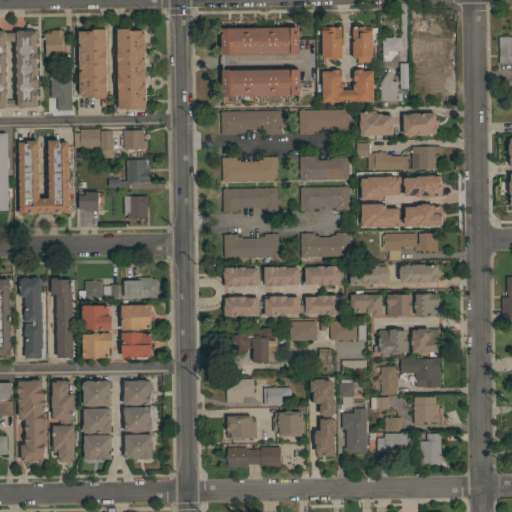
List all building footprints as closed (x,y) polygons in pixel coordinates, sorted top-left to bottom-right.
[(45,56),(45,39),(43,39),(43,33),(44,33),(44,31),(50,31),(50,30),(55,30),(55,28),(60,27),(60,29),(61,29),(61,37),(63,37),(63,52),(62,52),(62,55),(45,56)] [(220,54),(220,28),(298,27),(298,52),(220,54)] [(370,57),(367,57),(368,62),(355,63),(355,59),(351,59),(350,28),(369,27),(370,57)] [(116,29),(129,28),(129,30),(142,30),(142,32),(144,32),(145,55),(143,55),(143,57),(144,57),(145,81),(143,81),(144,83),(145,83),(145,96),(144,96),(144,99),(145,99),(145,108),(118,109),(116,29)] [(339,59),(329,60),(329,58),(319,58),(318,28),(339,28),(339,59)] [(106,98),(95,98),(95,96),(79,96),(78,71),(79,71),(79,69),(78,69),(78,46),(79,46),(79,43),(78,43),(78,31),(92,31),(92,29),(105,29),(106,98)] [(36,51),(37,51),(37,59),(36,59),(36,80),(37,80),(37,86),(36,86),(36,88),(37,88),(37,98),(36,98),(37,106),(24,107),(19,108),(19,107),(16,107),(16,105),(6,105),(6,107),(4,107),(4,108),(0,108),(0,30),(3,30),(3,31),(17,31),(17,30),(23,30),(23,31),(35,30),(36,51)] [(511,63),(498,63),(498,36),(511,36),(511,63)] [(410,37),(425,37),(425,41),(441,40),(441,48),(444,48),(444,61),(433,61),(433,64),(419,64),(419,63),(410,63),(410,37)] [(399,38),(399,52),(394,52),(394,55),(393,55),(393,56),(391,56),(391,58),(390,58),(390,59),(389,59),(389,60),(388,60),(388,61),(380,61),(380,52),(379,38),(399,38)] [(406,91),(403,91),(403,93),(400,93),(400,101),(378,101),(378,83),(385,71),(392,76),(390,79),(390,82),(395,82),(395,88),(398,88),(397,64),(406,63),(406,91)] [(221,96),(220,69),(298,68),(299,94),(221,96)] [(371,100),(362,100),(362,101),(320,102),(320,93),(314,93),(314,83),(319,83),(319,71),(322,71),(322,69),(331,69),(339,69),(339,89),(351,89),(350,69),(368,69),(368,70),(370,70),(371,100)] [(71,110),(56,110),(56,97),(50,97),(50,71),(60,71),(60,73),(71,73),(71,110)] [(427,92),(427,79),(441,79),(441,92),(427,92)] [(299,109),(303,109),(341,109),(341,108),(345,108),(345,109),(347,109),(347,133),(333,133),(333,130),(328,131),(328,129),(316,129),(316,131),(312,131),(312,133),(298,134),(298,109),(299,109)] [(279,110),(279,115),(284,115),(284,127),(280,127),(280,133),(263,133),(263,128),(244,129),(244,131),(234,131),(234,134),(220,134),(220,111),(279,110)] [(390,114),(390,116),(391,116),(392,134),(381,135),(381,139),(374,139),(374,135),(367,135),(367,136),(360,136),(360,135),(359,135),(359,128),(358,128),(358,121),(359,121),(359,112),(368,111),(375,110),(375,113),(381,113),(381,114),(390,114)] [(423,134),(423,135),(416,135),(416,134),(414,134),(414,135),(406,135),(406,134),(402,134),(402,114),(409,114),(409,113),(411,113),(411,112),(434,112),(434,113),(435,119),(437,119),(437,127),(435,127),(435,132),(434,133),(434,134),(423,134)] [(98,129),(98,148),(79,148),(79,147),(73,147),(73,132),(79,132),(79,129),(98,129)] [(112,149),(99,149),(99,130),(112,130),(112,149)] [(123,149),(122,130),(142,130),(142,140),(146,140),(146,148),(123,149)] [(8,210),(0,210),(0,132),(6,132),(8,210)] [(500,166),(511,165),(511,138),(499,138),(500,166)] [(69,209),(70,213),(66,213),(66,212),(60,212),(60,213),(51,213),(51,211),(37,211),(37,213),(27,213),(21,213),(21,214),(18,214),(18,210),(19,210),(19,205),(18,205),(17,142),(23,142),(23,143),(26,143),(26,140),(38,140),(39,198),(48,198),(47,140),(59,140),(59,143),(61,143),(61,142),(67,141),(69,209)] [(373,170),(373,169),(366,170),(366,157),(355,157),(355,143),(367,143),(368,154),(373,154),(373,153),(377,153),(377,152),(381,152),(381,153),(385,153),(385,155),(389,155),(389,156),(405,156),(406,168),(401,168),(401,170),(373,170)] [(439,147),(439,153),(433,153),(433,169),(416,169),(416,154),(410,154),(410,147),(439,147)] [(299,180),(298,156),(313,155),(313,158),(317,158),(317,160),(329,159),(329,158),(333,158),(333,155),(347,155),(347,179),(299,180)] [(221,182),(220,158),(235,158),(235,160),(239,160),(239,162),(263,161),(263,157),(275,157),(276,181),(221,182)] [(126,159),(145,159),(145,167),(148,167),(149,181),(139,181),(139,182),(128,182),(128,188),(117,188),(117,186),(107,186),(107,178),(117,178),(117,180),(126,180),(126,159)] [(376,183),(375,174),(389,174),(390,183),(376,183)] [(511,174),(500,175),(499,205),(511,205),(511,174)] [(356,176),(367,175),(367,183),(356,183),(356,176)] [(433,180),(433,200),(398,200),(398,187),(399,187),(399,180),(408,180),(408,186),(410,186),(410,180),(433,180)] [(223,188),(223,187),(226,187),(226,188),(253,188),(253,187),(256,187),(256,188),(271,187),(275,186),(275,187),(276,187),(277,211),(263,211),(263,208),(258,208),(258,207),(240,207),(240,209),(236,209),(236,211),(222,211),(221,188),(223,188)] [(347,186),(348,209),(334,209),(334,207),(329,207),(329,206),(317,206),(317,208),(313,208),(313,210),(299,210),(299,187),(347,186)] [(97,191),(97,192),(103,192),(103,202),(97,202),(97,210),(84,210),(84,208),(77,208),(77,194),(84,194),(84,191),(97,191)] [(89,211),(89,193),(68,194),(68,211),(89,211)] [(123,195),(147,195),(147,206),(145,206),(145,209),(144,209),(144,215),(144,218),(130,218),(130,219),(126,219),(126,214),(123,214),(123,195)] [(389,210),(376,210),(376,205),(352,205),(351,227),(389,227),(389,210)] [(396,205),(397,212),(398,229),(373,230),(373,221),(377,220),(377,213),(386,213),(386,205),(396,205)] [(418,217),(418,207),(435,207),(435,217),(434,217),(434,219),(432,219),(432,229),(421,229),(421,231),(419,231),(419,229),(406,230),(406,217),(418,217)] [(299,232),(313,232),(313,235),(318,235),(318,236),(330,236),(330,235),(334,235),(334,232),(348,232),(348,255),(300,256),(299,232)] [(259,237),(259,236),(263,236),(263,233),(277,233),(277,256),(275,256),(275,257),(273,257),(273,256),(223,257),(223,234),(236,233),(236,236),(241,236),(241,238),(259,237)] [(412,233),(412,243),(415,243),(415,233),(435,233),(435,250),(417,250),(417,251),(412,251),(412,247),(397,247),(397,260),(386,260),(386,250),(382,250),(382,248),(380,248),(380,235),(381,235),(381,233),(412,233)] [(349,275),(347,275),(347,267),(349,267),(349,264),(378,264),(378,265),(388,265),(388,269),(388,276),(388,280),(385,280),(385,282),(378,282),(378,284),(368,283),(368,286),(360,286),(360,285),(351,285),(351,284),(349,284),(349,275)] [(402,266),(402,264),(407,264),(407,266),(409,266),(409,264),(423,264),(423,266),(436,266),(436,270),(438,270),(438,278),(436,278),(436,280),(435,281),(433,282),(431,282),(399,282),(398,281),(397,281),(397,269),(398,269),(398,266),(402,266)] [(315,266),(315,265),(322,265),(322,266),(323,266),(323,265),(337,265),(337,268),(339,269),(339,275),(337,276),(337,285),(332,285),(332,284),(315,284),(315,283),(303,284),(302,266),(315,266)] [(255,268),(255,286),(243,286),(243,287),(227,287),(227,288),(221,288),(221,279),(220,278),(220,272),(221,271),(221,268),(234,267),(234,269),(236,269),(236,268),(243,267),(243,268),(255,268)] [(296,268),(297,285),(285,285),(285,284),(284,284),(284,286),(268,286),(268,287),(262,287),(262,267),(275,267),(275,268),(277,268),(277,267),(284,267),(284,268),(296,268)] [(123,280),(139,279),(139,277),(150,276),(150,278),(155,278),(158,281),(158,285),(157,285),(157,291),(158,291),(158,295),(157,295),(157,296),(123,297),(123,280)] [(511,276),(511,319),(500,320),(500,296),(507,296),(506,292),(505,292),(505,276),(511,276)] [(19,278),(21,278),(22,277),(26,277),(27,278),(32,278),(33,277),(37,277),(38,278),(40,278),(40,292),(42,292),(42,320),(40,321),(41,323),(42,325),(43,356),(41,356),(41,358),(24,358),(24,350),(25,350),(25,336),(24,336),(23,330),(24,330),(24,317),(23,317),(23,310),(24,310),(24,296),(19,296),(19,278)] [(9,282),(10,282),(10,287),(9,287),(9,310),(10,310),(11,315),(10,315),(10,322),(11,322),(11,326),(9,326),(10,350),(11,350),(11,356),(10,356),(10,358),(8,358),(8,357),(3,357),(3,358),(0,358),(0,278),(8,278),(9,282)] [(70,293),(73,293),(73,323),(72,323),(72,325),(73,325),(74,356),(56,356),(56,336),(55,336),(55,332),(56,332),(55,316),(55,311),(55,294),(50,294),(50,278),(58,278),(58,279),(70,279),(70,293)] [(64,359),(63,280),(44,280),(45,359),(64,359)] [(101,297),(77,298),(77,290),(84,290),(84,280),(101,280),(101,297)] [(109,285),(109,284),(117,283),(118,297),(110,297),(110,299),(102,299),(102,285),(109,285)] [(354,294),(354,291),(362,290),(362,293),(366,293),(366,294),(380,294),(380,313),(378,313),(378,314),(372,314),(372,313),(370,313),(370,312),(368,312),(368,313),(356,313),(356,311),(349,312),(349,309),(348,305),(349,305),(349,294),(354,294)] [(412,309),(411,309),(411,302),(412,302),(412,294),(436,294),(436,316),(426,316),(426,317),(417,317),(417,316),(412,316),(412,309)] [(267,298),(267,296),(284,296),(284,298),(285,298),(285,297),(297,297),(297,305),(303,305),(302,296),(315,296),(315,295),(338,295),(338,303),(339,304),(339,309),(338,311),(338,314),(324,314),(324,313),(322,313),(322,314),(316,314),(316,313),(303,314),(303,311),(297,311),(297,313),(284,314),(284,315),(278,315),(278,314),(276,314),(276,315),(263,315),(262,298),(267,298)] [(384,295),(409,295),(409,303),(408,303),(408,309),(407,309),(407,317),(393,317),(393,315),(391,315),(391,317),(385,317),(384,295)] [(255,315),(243,315),(243,316),(237,316),(237,315),(235,315),(235,316),(222,316),(222,313),(220,312),(220,306),(222,304),(221,298),(225,298),(225,297),(243,296),(243,298),(244,298),(255,297),(255,315)] [(81,306),(82,304),(107,304),(107,314),(110,314),(111,329),(108,329),(108,332),(110,332),(111,346),(108,346),(108,357),(84,357),(81,356),(81,306)] [(147,304),(149,306),(149,328),(140,328),(140,329),(137,329),(137,331),(140,331),(140,333),(150,333),(151,354),(149,356),(121,357),(120,332),(124,332),(124,329),(120,329),(120,304),(147,304)] [(289,340),(288,321),(315,320),(315,339),(289,340)] [(353,320),(354,340),(327,340),(327,321),(353,320)] [(355,340),(355,325),(363,325),(363,340),(355,340)] [(231,334),(240,334),(240,329),(260,329),(260,327),(268,327),(268,329),(271,329),(271,338),(265,338),(265,340),(273,340),(273,343),(275,343),(275,347),(276,347),(276,355),(275,355),(275,362),(250,362),(250,351),(251,351),(251,348),(248,348),(242,348),(242,351),(231,351),(231,334)] [(406,336),(406,344),(407,344),(407,351),(398,351),(398,352),(388,352),(388,356),(381,356),(381,351),(373,351),(373,345),(376,345),(376,331),(378,331),(378,330),(388,330),(388,328),(394,328),(394,329),(406,329),(406,336)] [(416,329),(416,328),(428,328),(428,329),(439,329),(439,345),(438,345),(438,356),(429,356),(429,353),(418,353),(418,352),(411,351),(411,344),(410,344),(410,336),(411,336),(411,329),(416,329)] [(329,363),(331,363),(331,368),(330,368),(330,370),(325,370),(325,366),(317,366),(317,360),(315,360),(315,355),(317,355),(317,348),(329,348),(329,363)] [(439,358),(439,386),(414,386),(414,372),(399,372),(399,358),(439,358)] [(365,359),(365,372),(340,373),(340,360),(365,359)] [(394,374),(397,374),(397,384),(396,384),(396,393),(380,393),(380,379),(377,379),(377,374),(379,374),(379,366),(394,366),(394,374)] [(225,402),(225,378),(252,378),(252,396),(242,396),(242,402),(225,402)] [(42,388),(43,388),(43,397),(42,397),(42,399),(43,399),(43,405),(42,405),(42,413),(43,413),(43,418),(45,418),(45,446),(43,446),(44,452),(43,452),(43,459),(36,459),(36,460),(20,460),(20,444),(25,444),(25,443),(24,443),(24,435),(25,435),(25,430),(24,430),(24,423),(25,423),(25,419),(20,419),(20,416),(18,416),(18,393),(16,393),(16,384),(17,384),(17,380),(31,380),(31,379),(39,379),(39,380),(41,380),(42,388)] [(123,404),(123,403),(122,403),(122,396),(123,396),(123,380),(136,380),(136,379),(143,379),(143,380),(149,380),(149,381),(150,404),(123,404)] [(322,396),(307,396),(307,382),(309,382),(309,379),(314,379),(314,382),(321,382),(322,396)] [(353,396),(338,396),(338,382),(340,382),(340,379),(350,379),(350,382),(352,381),(353,396)] [(52,406),(51,406),(50,395),(51,395),(51,381),(55,381),(55,380),(65,380),(65,381),(67,381),(67,387),(66,387),(66,393),(72,393),(72,400),(74,400),(74,409),(72,409),(73,418),(69,418),(69,425),(73,425),(73,431),(74,431),(74,442),(73,442),(73,459),(57,460),(57,452),(52,452),(52,425),(59,424),(59,419),(52,419),(52,406)] [(82,389),(81,388),(81,384),(82,383),(82,380),(109,380),(109,392),(110,392),(110,404),(108,404),(108,405),(82,406),(82,389)] [(0,382),(11,382),(11,399),(1,399),(1,400),(12,400),(12,415),(0,415),(0,382)] [(42,382),(41,421),(51,421),(51,425),(62,425),(63,395),(57,395),(57,383),(42,382)] [(262,388),(266,388),(266,387),(288,386),(288,389),(290,389),(290,401),(289,401),(289,404),(266,405),(266,404),(263,404),(262,388)] [(387,396),(388,408),(370,408),(369,397),(387,396)] [(433,397),(433,405),(436,405),(436,415),(438,415),(438,422),(421,422),(421,424),(412,424),(412,406),(410,407),(410,403),(412,403),(412,397),(433,397)] [(150,406),(150,418),(151,418),(151,430),(144,430),(144,431),(137,431),(137,430),(124,431),(123,415),(123,408),(123,407),(150,406)] [(83,430),(82,429),(81,425),(83,424),(82,408),(108,407),(108,408),(110,408),(110,421),(110,432),(107,432),(100,433),(100,432),(92,432),(92,433),(85,433),(85,432),(83,432),(83,430)] [(365,421),(367,421),(367,427),(365,427),(366,452),(345,452),(345,451),(342,451),(342,447),(345,447),(345,428),(341,428),(340,412),(352,412),(352,407),(365,407),(365,421)] [(272,416),(274,416),(274,412),(285,411),(285,410),(291,410),(291,411),(301,411),(301,416),(302,416),(302,423),(301,423),(301,435),(278,436),(278,432),(272,432),(272,416)] [(309,413),(334,412),(334,427),(330,427),(331,452),(310,452),(309,413)] [(255,438),(240,438),(240,439),(229,439),(229,437),(226,437),(226,415),(250,415),(250,416),(251,416),(251,420),(255,420),(255,438)] [(400,430),(383,430),(383,416),(400,416),(400,430)] [(149,458),(148,459),(144,459),(143,458),(124,459),(124,434),(151,433),(151,442),(152,442),(152,449),(151,449),(152,458),(149,458)] [(412,433),(412,451),(375,451),(375,438),(383,438),(383,433),(412,433)] [(110,434),(110,458),(92,459),(91,460),(87,460),(86,459),(83,459),(83,450),(82,450),(82,443),(83,443),(83,434),(110,434)] [(414,442),(416,442),(425,441),(424,434),(438,434),(439,463),(438,463),(438,465),(423,465),(423,464),(415,464),(414,442)] [(279,446),(279,465),(286,465),(286,470),(279,470),(279,466),(259,466),(259,463),(247,464),(247,466),(226,466),(226,459),(225,459),(225,454),(226,454),(226,447),(246,447),(246,449),(259,449),(259,446),(279,446)]
